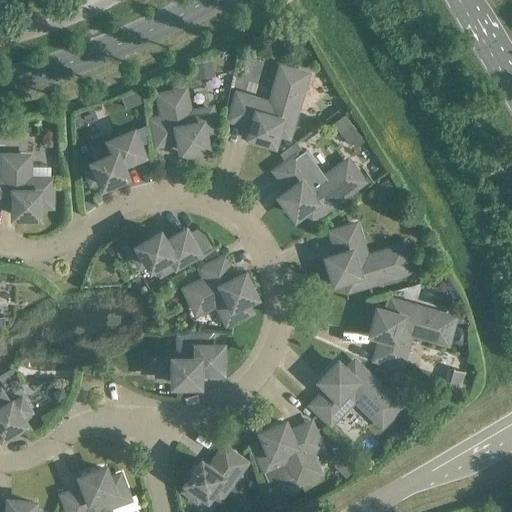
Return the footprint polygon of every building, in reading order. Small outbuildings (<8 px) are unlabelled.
[(211,60),(197,63),(199,75),(214,72),(211,60)] [(231,118),(253,124),(250,135),(273,142),(277,131),(288,134),(305,75),(282,68),(271,104),(238,95),(231,118)] [(140,87),(120,96),(125,107),(141,101),(140,87)] [(160,96),(164,118),(153,120),(157,144),(180,140),(182,151),(206,146),(204,135),(215,133),(210,109),(188,113),(184,91),(160,96)] [(94,160),(95,164),(85,168),(91,183),(102,179),(103,182),(125,173),(121,162),(142,153),(133,131),(94,147),(98,158),(94,160)] [(0,203),(15,203),(14,215),(38,215),(39,204),(50,204),(50,180),(28,179),(28,157),(4,156),(3,179),(0,179),(0,203)] [(317,184),(296,156),(277,170),(291,189),(281,196),(296,215),(305,208),(312,218),(362,181),(348,161),(317,184)] [(388,179),(378,186),(385,195),(395,189),(388,179)] [(332,232),(339,254),(328,257),(335,281),(346,277),(349,288),(409,270),(402,247),(365,258),(355,225),(332,232)] [(139,244),(141,247),(131,253),(140,267),(149,261),(151,264),(156,262),(161,271),(198,250),(185,229),(165,241),(160,231),(139,244)] [(207,236),(198,242),(203,251),(212,246),(207,236)] [(186,289),(197,311),(217,301),(227,322),(249,311),(244,301),(254,296),(244,274),(234,279),(224,258),(202,268),(207,279),(186,289)] [(372,332),(383,335),(377,358),(400,364),(409,331),(446,342),(453,318),(393,301),(390,312),(379,309),(372,332)] [(458,317),(457,324),(465,326),(467,319),(458,317)] [(456,327),(453,339),(456,344),(463,346),(468,330),(456,327)] [(157,377),(174,377),(174,381),(198,381),(198,370),(221,370),(221,346),(210,346),(210,336),(179,335),(179,357),(174,357),(174,361),(157,360),(157,377)] [(313,404),(330,421),(355,397),(382,423),(399,406),(354,362),(346,371),(338,363),(321,380),(329,388),(313,404)] [(6,402),(0,393),(0,392),(0,429),(2,433),(23,420),(21,417),(31,411),(22,397),(13,403),(11,400),(6,402)] [(437,398),(420,413),(428,422),(445,408),(437,398)] [(262,432),(267,442),(256,447),(266,469),(287,460),(296,481),(318,472),(309,451),(320,446),(310,424),(289,433),(284,422),(262,432)] [(184,491),(197,500),(204,491),(207,494),(210,489),(219,496),(244,462),(225,448),(211,467),(202,460),(188,479),(191,482),(184,491)] [(342,450),(330,461),(345,477),(357,466),(342,450)] [(82,477),(86,487),(64,495),(70,511),(108,511),(106,506),(127,498),(119,475),(108,479),(104,468),(82,477)] [(0,511),(32,511),(34,502),(10,500),(9,511),(0,510),(0,511)] [(511,511),(511,502),(500,506),(501,511),(511,511)] [(261,503),(244,510),(244,511),(268,511),(266,505),(263,506),(261,503)]
